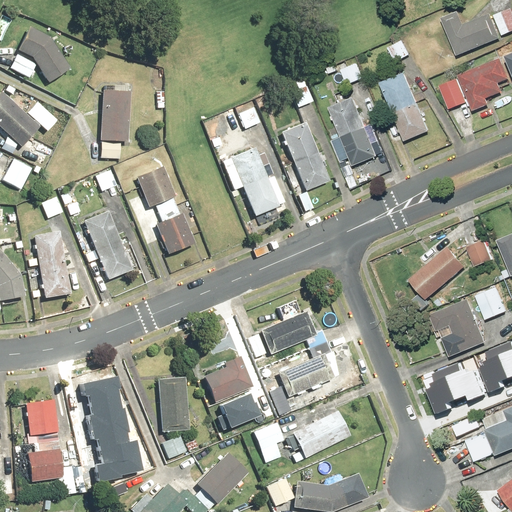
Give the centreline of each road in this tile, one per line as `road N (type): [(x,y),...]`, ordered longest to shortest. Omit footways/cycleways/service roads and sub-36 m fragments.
road 1 (tertiary): [(330,236),(124,325),(0,354)]
road 2 (residential): [(415,484),(408,427),(330,236)]
road 3 (tertiary): [(403,205),(428,177),(511,141)]
